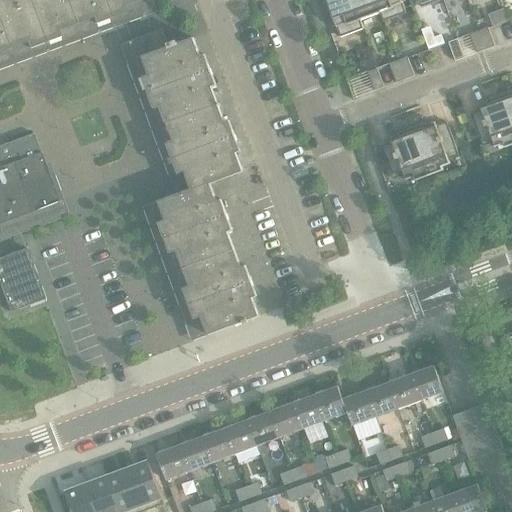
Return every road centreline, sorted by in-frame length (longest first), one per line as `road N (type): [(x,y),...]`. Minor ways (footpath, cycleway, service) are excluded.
road 1 (unclassified): [(0,454),(390,313)]
road 2 (residential): [(322,129),(511,57)]
road 3 (residential): [(390,313),(322,129)]
road 4 (residential): [(322,129),(274,0)]
road 5 (unclassified): [(390,313),(511,267)]
